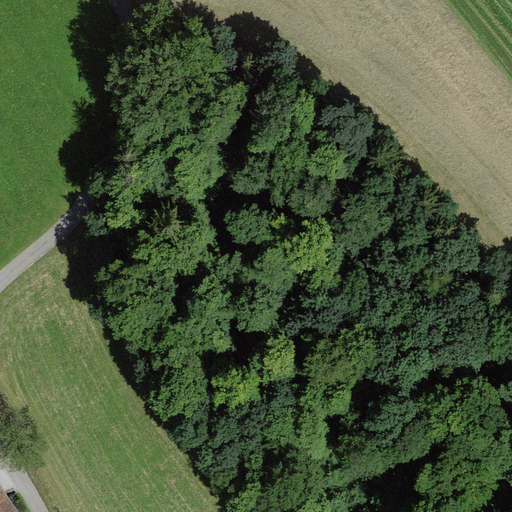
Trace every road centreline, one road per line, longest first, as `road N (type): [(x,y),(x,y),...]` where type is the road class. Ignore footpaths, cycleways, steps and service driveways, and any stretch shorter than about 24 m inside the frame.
road 1 (unclassified): [(115,0),(135,39),(138,74),(123,150),(110,177),(0,280)]
road 2 (track): [(93,193),(164,204),(234,232),(300,340)]
